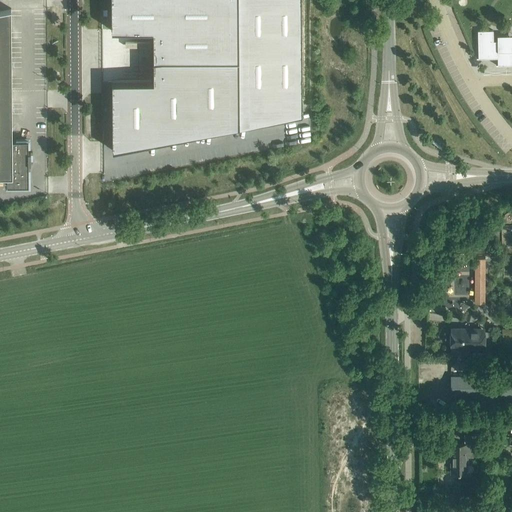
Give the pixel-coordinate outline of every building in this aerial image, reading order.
[(111,82),(111,151),(301,111),(301,0),(110,0),(111,31),(152,31),(152,82),(111,82)] [(28,152),(28,140),(12,140),(11,8),(0,10),(0,175),(7,176),(7,186),(28,186),(28,163),(31,164),(31,152),(28,152)] [(478,30),(478,57),(477,57),(477,58),(498,58),(498,64),(496,64),(496,65),(511,64),(511,40),(494,41),(493,30),(478,30)] [(484,257),(474,257),(474,303),(484,303),(484,257)] [(484,346),(484,330),(484,328),(472,328),(454,327),(451,327),(451,346),(484,346)] [(511,330),(504,330),(503,351),(511,351),(511,330)] [(511,376),(451,375),(451,396),(511,397),(511,376)] [(504,412),(474,412),(474,422),(504,421),(504,412)] [(487,442),(487,434),(466,434),(466,442),(487,442)] [(451,473),(458,473),(458,474),(467,474),(466,444),(451,445),(451,473)]
